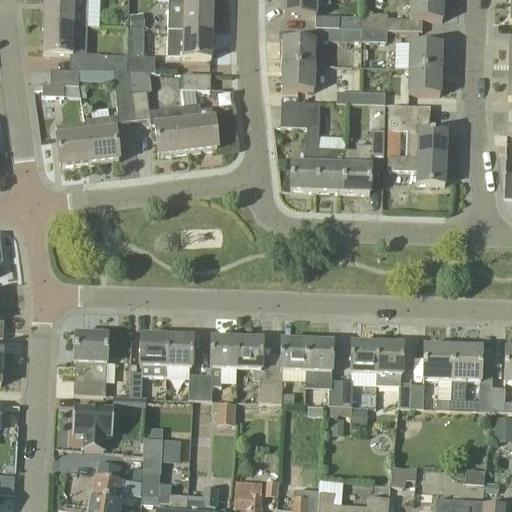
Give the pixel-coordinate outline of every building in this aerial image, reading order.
[(73,0),(73,2),(44,1),(43,30),(72,31),(87,31),(87,0),(73,0)] [(183,5),(183,0),(156,0),(156,5),(168,5),(167,33),(211,35),(212,6),(183,5)] [(283,0),(283,20),(315,21),(315,7),(328,8),(328,0),(283,0)] [(441,25),(442,0),(398,0),(398,11),(410,12),(410,24),(362,22),(362,34),(386,34),(421,36),(422,24),(441,25)] [(144,31),(143,17),(129,19),(131,33),(144,31)] [(362,34),(362,22),(338,22),(338,33),(362,34)] [(42,58),(79,59),(86,59),(86,58),(86,44),(72,44),(72,31),(43,30),(42,58)] [(210,63),(211,35),(167,33),(166,62),(210,63)] [(362,34),(338,33),(320,33),(319,45),(362,46),(362,34)] [(386,47),(386,34),(362,34),(362,46),(386,47)] [(314,70),(314,44),(282,43),(282,69),(314,70)] [(408,73),(440,74),(441,48),(408,47),(408,73)] [(98,76),(112,77),(126,77),(127,61),(99,60),(99,59),(86,58),(86,59),(79,59),(78,75),(98,76)] [(144,78),(144,77),(154,78),(154,61),(127,61),(126,77),(128,77),(144,78)] [(313,96),(314,70),(282,69),(281,95),(313,96)] [(439,100),(440,74),(408,73),(407,99),(439,100)] [(78,75),(75,75),(50,74),(49,90),(42,90),(42,96),(42,101),(63,102),(63,100),(64,91),(70,91),(77,91),(78,75)] [(128,77),(126,77),(112,77),(117,121),(84,125),(85,136),(85,137),(89,168),(118,165),(114,134),(119,134),(119,127),(134,125),(130,97),(128,77)] [(210,79),(190,78),(182,78),(181,94),(209,95),(210,79)] [(146,95),(130,97),(134,125),(149,123),(150,130),(154,129),(158,160),(187,157),(181,111),(148,114),(146,95)] [(360,109),(360,97),(336,96),(336,108),(360,109)] [(383,110),(384,98),(360,97),(360,109),(372,109),(383,110)] [(319,121),(319,108),(280,107),(280,120),(319,121)] [(181,111),(187,157),(216,154),(213,122),(212,122),(211,112),(200,114),(199,109),(181,111)] [(382,160),(383,110),(372,109),(370,151),(355,150),(355,154),(344,153),(343,198),(369,198),(370,160),(382,160)] [(388,123),(429,124),(429,112),(388,110),(388,123)] [(318,133),(319,121),(280,120),(279,132),(306,133),(306,151),(304,151),(303,168),(290,167),(289,196),(316,197),(317,168),(318,152),(318,133)] [(428,136),(429,124),(388,123),(388,136),(406,136),(406,162),(445,163),(446,136),(428,136)] [(59,171),(89,168),(85,137),(56,140),(59,171)] [(343,198),(344,153),(318,152),(317,168),(316,197),(343,198)] [(445,163),(406,162),(387,161),(386,175),(416,176),(416,189),(444,190),(445,163)] [(164,381),(166,342),(142,341),(142,337),(140,337),(139,378),(130,378),(129,403),(140,403),(141,380),(164,381)] [(105,387),(106,368),(107,340),(75,338),(73,400),(104,401),(105,387)] [(166,371),(191,372),(192,339),(190,339),(190,342),(166,342),(164,381),(165,381),(166,371)] [(235,373),(236,344),(212,343),(212,339),(210,339),(209,381),(200,380),(199,405),(210,406),(211,391),(220,391),(221,373),(235,373)] [(266,371),(261,371),(262,341),(261,341),(260,345),(236,344),(235,373),(254,374),(253,383),(259,383),(258,407),(270,408),(270,383),(266,382),(266,371)] [(305,376),(306,346),(282,345),(282,342),(281,342),(279,375),(305,376)] [(329,377),(331,377),(332,343),(331,343),(330,347),(306,346),(305,376),(305,393),(328,394),(327,410),(329,411),(339,411),(340,386),(329,386),(329,377)] [(375,391),(376,349),(352,348),(352,344),(350,344),(350,348),(351,377),(375,378),(375,391)] [(400,379),(401,379),(402,346),(401,346),(401,350),(376,349),(375,391),(398,392),(397,413),(409,413),(410,389),(399,389),(400,379)] [(422,385),(438,386),(450,386),(451,351),(423,350),(422,385)] [(464,387),(479,387),(480,352),(451,351),(450,386),(450,405),(449,414),(489,416),(490,392),(479,392),(479,406),(464,405),(464,387)] [(511,388),(511,353),(505,353),(503,388),(511,388)] [(199,405),(200,380),(189,380),(188,405),(199,405)] [(270,408),(280,408),(281,383),(270,383),(270,408)] [(339,411),(350,411),(351,386),(340,386),(339,411)] [(409,413),(422,414),(423,391),(411,390),(411,389),(410,389),(409,413)] [(511,416),(511,406),(504,407),(504,393),(490,392),(489,416),(511,416)] [(140,403),(129,403),(129,415),(145,415),(145,404),(140,403)] [(450,405),(437,405),(437,413),(449,414),(450,405)] [(216,430),(235,431),(235,409),(216,408),(216,430)] [(350,413),(350,411),(339,411),(329,411),(329,420),(350,421),(350,413)] [(111,441),(112,413),(72,412),(71,440),(83,440),(83,454),(103,455),(103,441),(111,441)] [(350,413),(350,421),(350,431),(366,431),(366,414),(350,413)] [(511,422),(494,422),(494,446),(511,446),(511,422)] [(342,440),(343,424),(331,423),(330,440),(342,440)] [(197,424),(196,459),(208,459),(209,424),(197,424)] [(144,431),(143,445),(161,445),(162,433),(162,432),(160,432),(144,431)] [(160,480),(161,445),(143,445),(142,473),(142,479),(160,480)] [(118,485),(121,471),(97,467),(91,501),(90,501),(87,511),(118,511),(120,506),(118,506),(121,485),(118,485)] [(264,502),(276,502),(278,470),(266,470),(264,502)] [(142,479),(142,473),(133,472),(132,487),(142,488),(142,479)] [(403,492),(404,484),(405,473),(391,472),(389,491),(403,492)] [(483,491),(484,477),(465,475),(464,489),(483,491)] [(258,511),(260,489),(252,488),(253,478),(234,477),(232,511),(258,511)] [(483,497),(497,498),(498,488),(484,487),(483,497)] [(186,501),(170,500),(170,490),(158,489),(156,511),(185,511),(186,504),(186,501)] [(215,511),(216,493),(205,493),(204,505),(186,504),(185,511),(215,511)] [(316,511),(318,499),(318,497),(294,495),(292,511),(316,511)] [(367,502),(366,511),(354,511),(332,510),(333,500),(318,499),(316,511),(387,511),(388,503),(367,502)]
